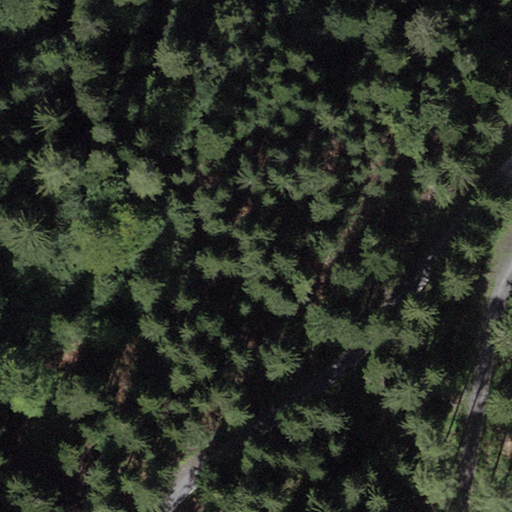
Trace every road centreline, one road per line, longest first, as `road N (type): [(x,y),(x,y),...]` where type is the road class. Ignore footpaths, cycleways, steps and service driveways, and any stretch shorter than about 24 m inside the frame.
road 1 (track): [(511,171),(397,307),(288,400),(203,457),(156,511)]
road 2 (track): [(460,511),(476,387),(511,266)]
